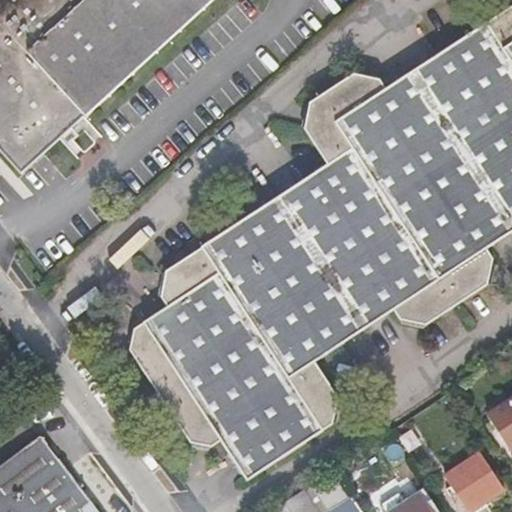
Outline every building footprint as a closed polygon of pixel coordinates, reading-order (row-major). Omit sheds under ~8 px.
[(224,0),(0,0),(0,151),(22,175),(82,122),(85,124),(224,0)] [(511,3),(382,88),(374,75),(354,71),(306,101),(301,123),(324,161),(159,266),(154,286),(163,301),(126,324),(124,345),(186,438),(201,442),(214,435),(240,474),(329,419),(335,396),(311,357),(389,307),(398,319),(417,325),(487,281),(492,262),(484,248),(511,230),(511,3)] [(511,445),(511,397),(482,416),(503,451),(511,445)] [(98,511),(43,438),(0,470),(0,511),(98,511)] [(462,511),(496,491),(473,455),(439,477),(460,511),(462,511)] [(312,511),(296,486),(259,509),(260,511),(312,511)] [(340,511),(358,511),(347,494),(334,502),(340,511)] [(422,511),(413,497),(388,511),(422,511)]
